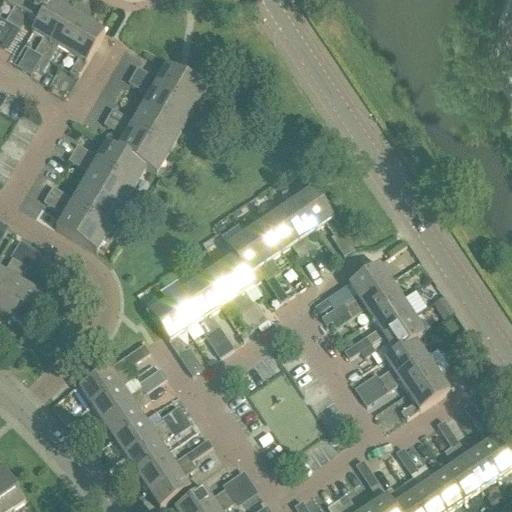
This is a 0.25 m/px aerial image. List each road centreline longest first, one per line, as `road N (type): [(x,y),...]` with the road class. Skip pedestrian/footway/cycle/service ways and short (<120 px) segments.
road 1 (tertiary): [(511,362),(268,0)]
road 2 (residential): [(22,413),(97,337),(108,292),(88,268),(4,213)]
road 3 (residential): [(278,510),(193,396)]
road 4 (residential): [(371,448),(297,327)]
road 5 (residential): [(106,511),(22,413)]
road 6 (residential): [(193,396),(297,327)]
